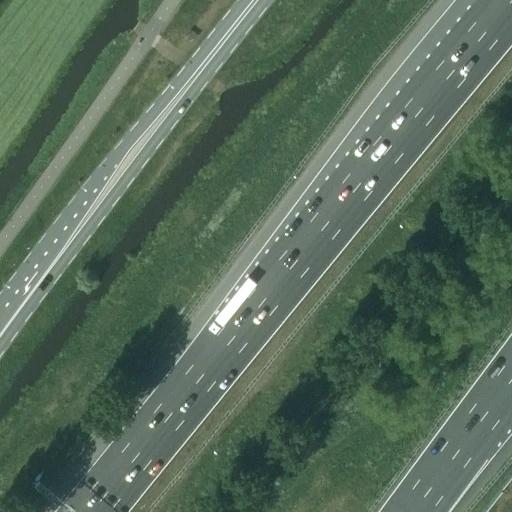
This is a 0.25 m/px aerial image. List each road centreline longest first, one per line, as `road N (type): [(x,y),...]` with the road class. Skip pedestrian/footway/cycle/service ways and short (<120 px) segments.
road 1 (motorway): [(511,0),(91,511)]
road 2 (secondary): [(255,0),(0,323)]
road 3 (motorway): [(412,511),(511,379)]
